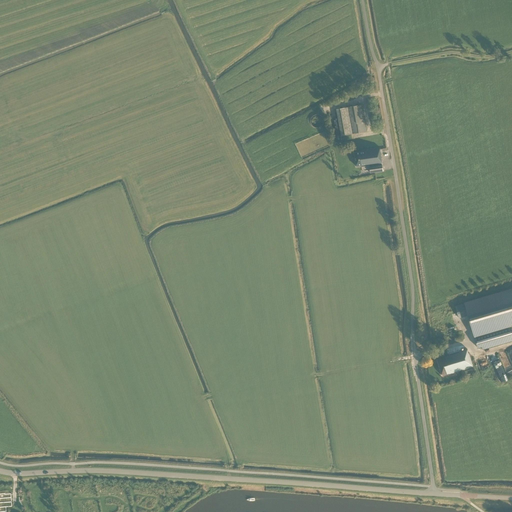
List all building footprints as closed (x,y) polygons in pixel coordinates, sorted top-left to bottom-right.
[(336,109),(341,136),(367,131),(362,105),(336,109)] [(325,122),(325,120),(325,119),(325,117),(324,116),(323,115),(322,114),(321,114),(320,113),(318,113),(316,113),(315,114),(314,114),(313,115),(312,116),(311,117),(311,119),(311,121),(311,122),(311,123),(312,125),(313,126),(314,127),(315,127),(317,128),(318,128),(319,128),(321,127),(322,127),(323,126),(324,124),(325,123),(325,122)] [(383,171),(380,148),(371,149),(372,150),(359,152),(354,153),(356,166),(361,165),(361,167),(369,165),(370,173),(383,171)] [(459,318),(468,316),(477,348),(482,347),(483,350),(511,341),(511,331),(510,325),(511,324),(511,289),(455,306),(459,318)] [(437,357),(442,375),(474,366),(470,353),(469,353),(467,348),(437,357)] [(501,383),(509,380),(506,371),(497,374),(501,383)] [(6,508),(11,508),(10,491),(4,491),(0,490),(0,508),(6,508)]
